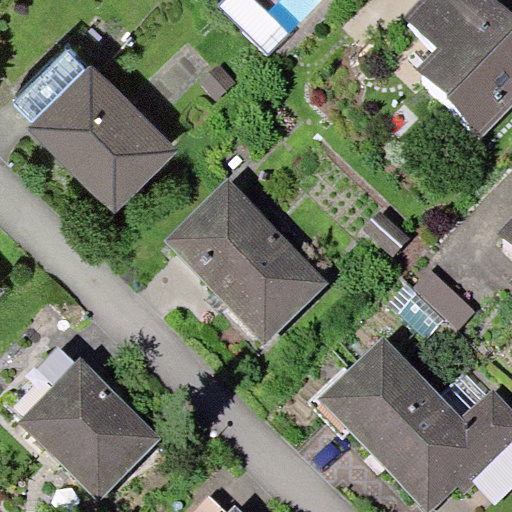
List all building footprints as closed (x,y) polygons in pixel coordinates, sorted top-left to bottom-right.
[(511,99),(511,37),(473,0),(440,0),(406,35),(439,67),(418,89),(472,141),(511,99)] [(164,147),(64,46),(10,99),(110,200),(164,147)] [(223,202),(170,254),(260,348),(314,295),(285,265),(300,250),(268,218),(253,232),(223,202)] [(511,237),(499,251),(511,263),(511,301),(510,304),(511,305),(511,329),(509,333),(511,336),(511,237)] [(423,347),(441,328),(413,302),(395,321),(423,347)] [(94,503),(146,450),(53,360),(1,413),(94,503)] [(378,360),(324,413),(420,511),(426,511),(451,488),(461,499),(511,450),(511,432),(461,380),(428,411),(378,360)]
